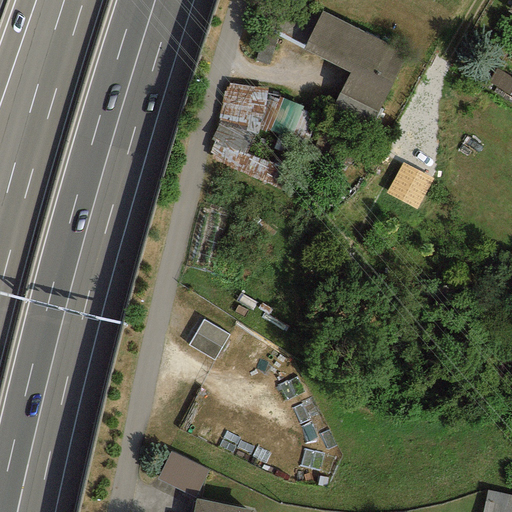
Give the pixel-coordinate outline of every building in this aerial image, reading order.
[(307,47),(322,12),(295,0),(277,0),(265,28),(307,47)] [(408,54),(322,12),(307,47),(303,52),(349,75),(336,101),(375,121),(408,54)] [(225,80),(212,164),(274,173),(276,160),(258,157),(268,87),(225,80)] [(312,150),(326,156),(335,136),(336,133),(322,127),(312,150)] [(360,146),(335,136),(326,156),(351,167),(360,146)] [(214,363),(229,337),(203,321),(187,347),(214,363)] [(208,470),(170,452),(157,479),(195,497),(208,470)] [(511,511),(511,497),(486,491),(481,511),(511,511)] [(253,511),(254,510),(196,499),(193,511),(253,511)]
